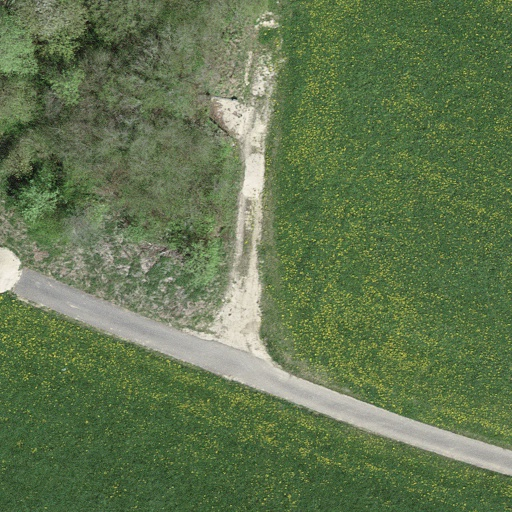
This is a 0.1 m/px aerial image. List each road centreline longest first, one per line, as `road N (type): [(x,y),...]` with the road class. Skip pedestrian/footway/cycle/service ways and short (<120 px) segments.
road 1 (track): [(511,465),(133,341),(0,275)]
road 2 (track): [(248,379),(267,68)]
